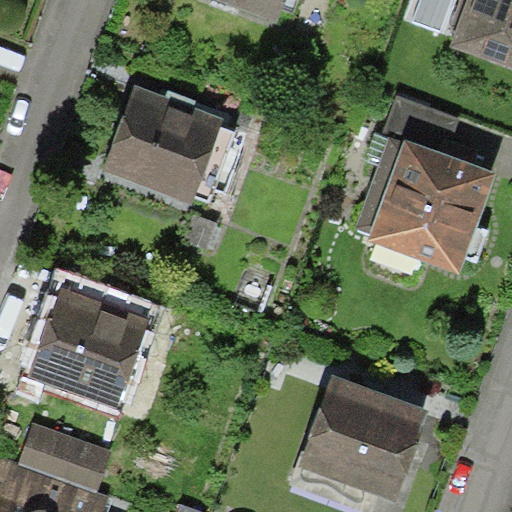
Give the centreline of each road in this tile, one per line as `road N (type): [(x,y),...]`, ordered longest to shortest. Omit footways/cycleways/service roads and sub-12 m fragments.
road 1 (residential): [(0,219),(78,0)]
road 2 (residential): [(511,375),(459,511)]
